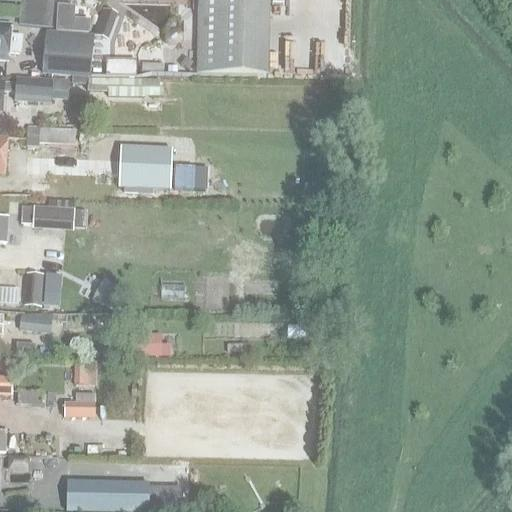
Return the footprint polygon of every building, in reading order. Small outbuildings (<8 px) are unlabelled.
[(268,0),(196,0),(195,79),(267,80),(268,0)] [(108,13),(102,38),(113,40),(119,15),(108,13)] [(157,39),(159,24),(140,21),(138,36),(157,39)] [(0,62),(6,63),(6,56),(20,57),(21,38),(7,37),(8,26),(0,25),(0,62)] [(87,80),(90,80),(93,38),(45,34),(41,76),(72,78),(71,86),(86,87),(87,80)] [(105,62),(105,78),(112,79),(115,78),(115,62),(105,62)] [(185,62),(179,69),(187,75),(193,68),(185,62)] [(107,99),(158,99),(158,82),(87,81),(87,95),(107,95),(107,99)] [(0,86),(0,116),(1,116),(2,95),(14,96),(13,105),(49,108),(50,85),(16,83),(15,87),(3,86),(3,87),(0,86)] [(38,146),(74,148),(75,132),(27,129),(26,150),(38,150),(38,146)] [(169,165),(169,162),(169,150),(117,149),(116,189),(168,190),(169,165)] [(28,195),(54,195),(54,169),(28,169),(28,195)] [(85,232),(86,214),(73,214),(73,211),(72,211),(47,210),(21,209),(20,228),(32,229),(32,234),(73,235),(73,231),(85,232)] [(23,309),(41,310),(43,278),(25,276),(23,309)] [(113,314),(124,291),(109,284),(98,307),(113,314)] [(53,317),(20,317),(18,334),(50,338),(53,317)] [(132,359),(160,359),(160,337),(132,337),(132,359)] [(35,357),(35,346),(15,345),(15,356),(35,357)] [(73,388),(95,389),(96,364),(74,363),(73,388)] [(0,398),(11,399),(11,380),(0,379),(0,398)] [(41,395),(17,394),(17,408),(40,409),(41,395)] [(93,422),(94,406),(63,406),(63,421),(93,422)] [(147,511),(148,488),(67,485),(65,511),(147,511)]
